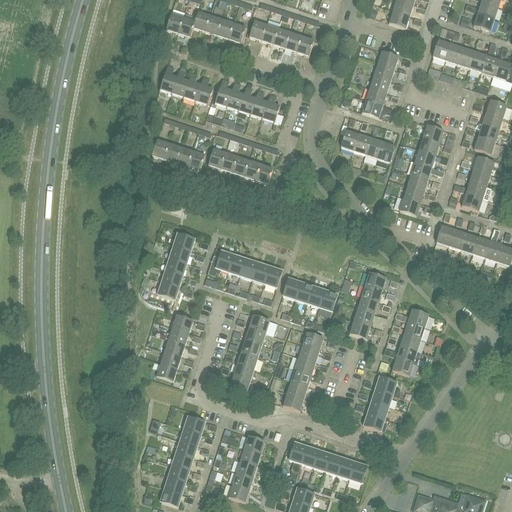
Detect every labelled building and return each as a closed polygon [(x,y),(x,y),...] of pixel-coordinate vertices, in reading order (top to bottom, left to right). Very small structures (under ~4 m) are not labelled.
[(498,9),(500,0),(482,0),(481,4),(498,9)] [(410,19),(413,7),(397,1),(393,13),(410,19)] [(494,21),(498,9),(481,4),(477,16),(494,21)] [(406,31),(410,19),(393,13),(389,25),(406,31)] [(205,34),(210,18),(198,14),(195,24),(193,30),(205,34)] [(178,35),(183,20),(171,16),(167,32),(178,35)] [(490,33),(494,21),(477,16),(473,28),(490,33)] [(217,37),(222,22),(210,18),(205,34),(217,37)] [(193,30),(195,24),(183,20),(178,35),(190,39),(193,30)] [(229,41),(234,26),(222,22),(217,37),(229,41)] [(261,43),(266,27),(254,23),(249,39),(261,43)] [(246,30),(234,26),(229,41),(241,45),(246,30)] [(273,47),(278,31),(266,27),(261,43),(273,47)] [(285,51),(290,35),(278,31),(273,47),(285,51)] [(297,54),(302,39),(290,35),(285,51),(297,54)] [(313,42),(302,39),(297,54),(309,58),(313,42)] [(445,63),(451,46),(438,42),(433,59),(445,63)] [(457,67),(463,50),(451,46),(445,63),(457,67)] [(511,81),(511,65),(511,66),(504,63),(508,51),(503,49),(499,62),(493,78),(494,78),(491,85),(509,90),(511,84),(511,81)] [(469,71),(475,54),(463,50),(457,67),(469,71)] [(382,54),(378,67),(394,72),(398,60),(382,54)] [(481,74),(487,58),(475,54),(469,71),(481,74)] [(493,78),(499,62),(487,58),(481,74),(493,78)] [(390,84),(394,72),(378,67),(374,79),(390,84)] [(172,97),(177,79),(172,77),(174,70),(168,68),(160,93),(172,97)] [(183,101),(189,83),(184,81),(186,73),(185,71),(181,70),(180,72),(177,79),(172,97),(183,101)] [(195,104),(201,87),(195,85),(198,77),(191,76),(189,83),(183,101),(195,104)] [(203,79),(201,87),(195,104),(208,108),(213,91),(207,89),(210,81),(203,79)] [(387,96),(390,84),(374,79),(370,91),(387,96)] [(226,111),(232,93),(227,91),(229,83),(223,82),(215,107),(226,111)] [(238,114),(244,96),(238,95),(241,87),(235,85),(232,93),(226,111),(238,114)] [(250,118),(256,100),(250,98),(252,91),(247,89),(244,96),(238,114),(250,118)] [(383,108),(387,96),(370,91),(366,102),(383,108)] [(262,122),(267,104),(262,102),(264,95),(258,93),(256,100),(250,118),(262,122)] [(270,97),(267,104),(262,122),(280,128),(284,117),(277,115),(280,108),(274,106),(276,99),(270,97)] [(396,113),(383,109),(383,108),(366,102),(362,115),(381,121),(383,114),(394,118),(396,113)] [(490,103),(486,115),(502,121),(506,108),(490,103)] [(499,133),(502,121),(486,115),(482,127),(499,133)] [(246,126),(254,129),(256,122),(248,120),(246,126)] [(495,144),(499,133),(482,127),(478,139),(495,144)] [(427,128),(423,140),(440,146),(444,133),(427,128)] [(353,153),(359,136),(347,132),(341,149),(353,153)] [(365,157),(371,140),(359,136),(353,153),(365,157)] [(491,157),(495,144),(478,139),(474,151),(491,157)] [(377,161),(383,144),(371,140),(365,157),(377,161)] [(436,158),(440,146),(423,140),(419,152),(436,158)] [(164,161),(169,146),(157,142),(152,157),(164,161)] [(395,148),(383,144),(377,161),(390,165),(395,148)] [(176,165),(181,150),(169,146),(164,161),(176,165)] [(188,169),(193,154),(181,150),(176,165),(188,169)] [(220,170),(225,155),(213,151),(208,167),(220,170)] [(432,170),(436,158),(419,152),(415,164),(432,170)] [(204,158),(193,154),(188,169),(199,173),(204,158)] [(232,174),(237,159),(225,155),(220,170),(232,174)] [(244,178),(249,163),(237,159),(232,174),(244,178)] [(477,159),(473,171),(490,177),(494,164),(477,159)] [(256,182),(261,166),(249,163),(244,178),(256,182)] [(436,177),(437,172),(432,170),(415,164),(411,176),(428,182),(430,175),(436,177)] [(273,170),(261,166),(256,182),(268,186),(273,170)] [(486,189),(490,177),(473,171),(469,183),(486,189)] [(424,194),(428,182),(411,176),(407,188),(424,194)] [(491,191),(486,189),(469,183),(467,190),(462,188),(460,193),(465,195),(488,203),(491,191)] [(420,206),(424,194),(407,188),(403,200),(420,206)] [(380,204),(397,210),(401,200),(383,194),(380,204)] [(478,213),(482,201),(487,203),(488,203),(465,195),(461,208),(478,213)] [(416,218),(420,206),(403,200),(399,212),(416,218)] [(448,248),(454,232),(441,228),(436,244),(448,248)] [(484,260),(496,264),(501,247),(494,245),(494,243),(495,243),(496,239),(498,232),(494,231),(491,238),(490,243),(484,260)] [(460,252),(466,236),(454,232),(448,248),(460,252)] [(472,256),(478,240),(466,236),(460,252),(472,256)] [(178,237),(174,249),(191,254),(195,242),(178,237)] [(484,260),(490,243),(478,240),(472,256),(484,260)] [(511,256),(511,250),(501,247),(496,264),(509,268),(511,256)] [(187,267),(191,254),(174,249),(170,261),(187,267)] [(228,275),(234,258),(222,254),(219,264),(215,263),(213,270),(228,275)] [(241,279),(246,262),(234,258),(228,275),(241,279)] [(183,279),(187,267),(170,261),(166,273),(183,279)] [(253,283),(258,266),(246,262),(241,279),(253,283)] [(265,287),(270,270),(258,266),(253,283),(265,287)] [(282,273),(270,270),(265,287),(277,291),(282,273)] [(179,291),(183,279),(166,273),(162,285),(179,291)] [(369,276),(365,289),(382,294),(385,282),(369,276)] [(224,288),(217,286),(216,286),(217,284),(207,281),(205,287),(222,293),(224,288)] [(295,303),(301,286),(288,282),(283,299),(295,303)] [(175,303),(179,291),(162,285),(159,298),(175,303)] [(307,306),(313,290),(301,286),(295,303),(307,306)] [(378,306),(382,294),(365,289),(361,301),(378,306)] [(320,310),(325,293),(313,290),(307,306),(320,310)] [(337,297),(325,293),(320,310),(332,314),(337,297)] [(374,318),(378,306),(361,301),(357,313),(374,318)] [(371,330),(374,318),(357,313),(354,324),(371,330)] [(428,319),(412,313),(410,319),(404,318),(397,316),(396,321),(408,324),(408,325),(424,331),(428,319)] [(194,324),(185,321),(177,318),(173,330),(190,336),(194,324)] [(253,319),(249,331),(266,337),(270,324),(253,319)] [(367,342),(371,330),(354,324),(350,337),(367,342)] [(421,343),(424,331),(408,325),(404,337),(421,343)] [(186,348),(190,336),(173,330),(169,342),(186,348)] [(262,349),(266,337),(249,331),(245,343),(262,349)] [(306,336),(302,348),(319,354),(323,341),(306,336)] [(417,355),(421,343),(404,337),(400,349),(417,355)] [(182,360),(186,348),(169,342),(165,354),(182,360)] [(258,361),(262,349),(245,343),(241,355),(258,361)] [(316,366),(319,354),(302,348),(298,360),(316,366)] [(418,360),(415,359),(417,355),(400,349),(398,356),(396,355),(397,355),(393,353),(391,359),(397,360),(397,361),(413,366),(416,367),(418,360)] [(178,372),(182,360),(165,354),(161,367),(178,372)] [(254,373),(258,361),(241,355),(237,367),(254,373)] [(312,378),(316,366),(298,360),(294,372),(312,378)] [(409,378),(413,366),(397,361),(393,373),(409,378)] [(148,374),(151,365),(141,362),(138,371),(148,374)] [(175,384),(178,372),(161,367),(157,379),(175,384)] [(250,385),(254,373),(237,367),(233,379),(250,385)] [(323,387),(324,382),(312,378),(294,372),(291,384),(308,390),(310,382),(312,383),(312,384),(323,387)] [(246,397),(250,385),(233,379),(229,392),(246,397)] [(380,380),(376,392),(393,397),(396,385),(380,380)] [(304,402),(308,390),(291,384),(287,396),(304,402)] [(389,409),(393,397),(376,392),(372,404),(389,409)] [(300,414),(304,402),(287,396),(283,409),(300,414)] [(385,422),(389,409),(372,404),(368,416),(385,422)] [(381,434),(385,422),(368,416),(364,428),(381,434)] [(187,419),(183,431),(201,437),(205,425),(187,419)] [(197,449),(201,437),(183,431),(179,443),(197,449)] [(247,439),(243,451),(261,457),(265,444),(247,439)] [(193,461),(197,449),(179,443),(175,455),(193,461)] [(301,466),(306,449),(294,445),(289,462),(301,466)] [(313,470),(318,453),(306,449),(301,466),(313,470)] [(257,469),(261,457),(243,451),(240,463),(257,469)] [(325,474),(331,457),(318,453),(313,470),(325,474)] [(189,473),(193,461),(175,455),(171,468),(189,473)] [(337,478),(343,461),(331,457),(325,474),(337,478)] [(349,482),(355,465),(343,461),(337,478),(349,482)] [(253,481),(257,469),(240,463),(236,475),(253,481)] [(367,469),(355,465),(349,482),(361,486),(367,469)] [(185,485),(189,473),(171,468),(167,480),(185,485)] [(271,470),(265,473),(268,479),(274,477),(271,470)] [(249,493),(253,481),(236,475),(232,487),(249,493)] [(181,497),(185,485),(167,480),(163,492),(181,497)] [(245,505),(249,493),(232,487),(228,500),(245,505)] [(296,491),(293,503),(310,509),(314,497),(296,491)] [(177,509),(181,497),(163,492),(159,504),(177,509)] [(461,496),(458,506),(455,511),(482,511),(486,503),(467,497),(467,498),(461,496)] [(455,511),(458,506),(433,498),(428,511),(455,511)] [(308,511),(310,509),(293,503),(289,511),(308,511)]
